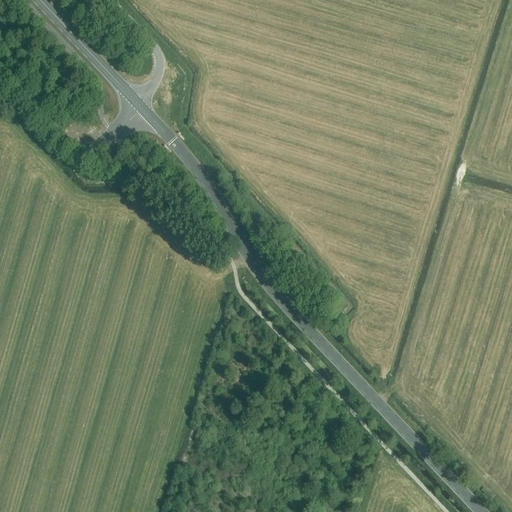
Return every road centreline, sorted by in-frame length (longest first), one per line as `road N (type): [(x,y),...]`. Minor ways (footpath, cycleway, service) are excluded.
road 1 (tertiary): [(480,511),(273,292),(207,184),(140,106)]
road 2 (unclassified): [(0,69),(59,133),(80,144),(113,134),(140,106)]
road 3 (tertiary): [(140,106),(38,0)]
